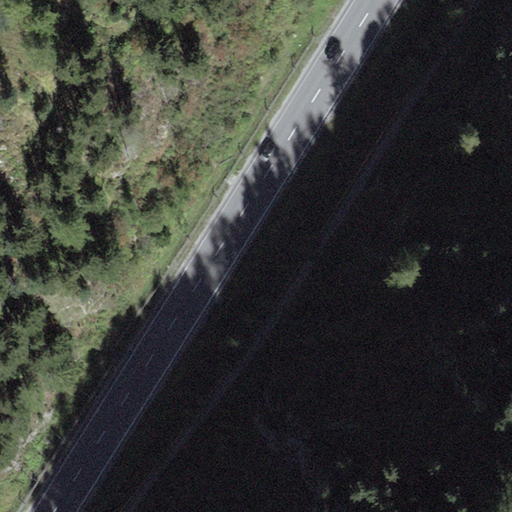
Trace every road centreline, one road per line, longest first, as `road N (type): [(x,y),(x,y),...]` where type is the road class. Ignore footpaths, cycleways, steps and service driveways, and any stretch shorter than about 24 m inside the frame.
road 1 (track): [(131,511),(261,341),(475,0)]
road 2 (primary): [(376,0),(56,511)]
